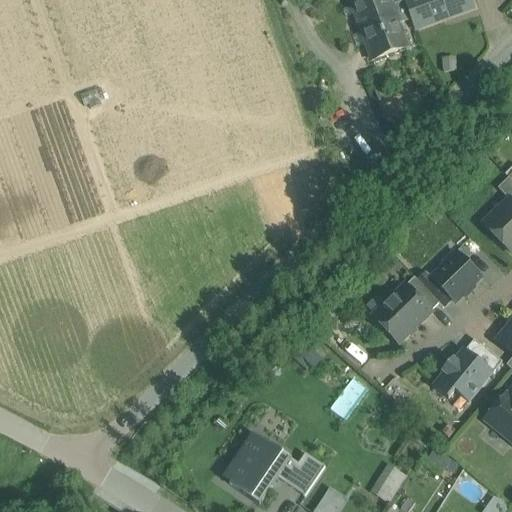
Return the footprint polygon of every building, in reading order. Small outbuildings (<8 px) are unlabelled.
[(350,0),(363,34),(397,21),(391,4),(389,0),(350,0)] [(468,0),(402,0),(391,4),(397,21),(399,26),(413,20),(417,30),(472,9),(468,0)] [(363,34),(353,37),(357,48),(367,44),(372,60),(407,48),(399,26),(397,21),(363,34)] [(511,182),(509,179),(498,189),(509,202),(510,201),(511,202),(511,182)] [(511,202),(510,201),(509,202),(484,226),(511,255),(511,254),(511,202)] [(480,279),(455,253),(443,265),(445,267),(432,280),(452,301),(454,304),(480,279)] [(432,280),(427,274),(418,283),(439,305),(443,309),(452,301),(432,280)] [(418,283),(414,279),(405,287),(430,313),(439,305),(418,283)] [(405,287),(374,318),(399,344),(430,313),(405,287)] [(511,324),(497,342),(511,354),(511,324)] [(502,363),(474,341),(465,352),(493,375),(502,363)] [(465,352),(463,351),(454,362),(453,360),(442,374),(443,375),(433,388),(449,401),(455,393),(469,404),(493,375),(465,352)] [(331,408),(347,420),(371,389),(355,377),(331,408)] [(511,390),(507,397),(506,396),(485,422),(511,443),(511,390)] [(278,452),(253,435),(240,454),(248,459),(242,468),(230,486),(247,498),(246,498),(260,507),(292,460),(278,452)] [(301,452),(283,481),(307,496),(325,467),(301,452)] [(389,466),(372,492),(388,503),(405,476),(389,466)] [(330,490),(315,511),(335,511),(344,499),(330,490)]
